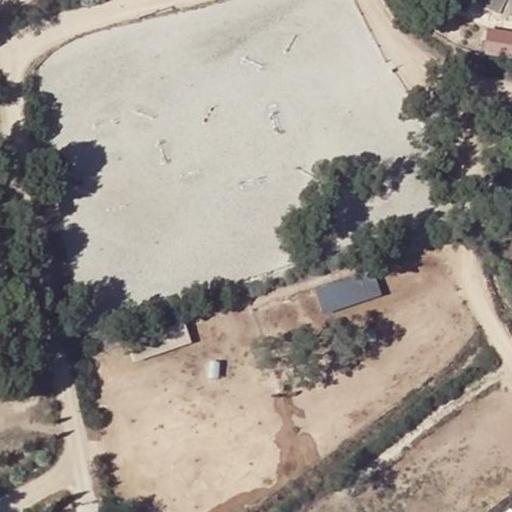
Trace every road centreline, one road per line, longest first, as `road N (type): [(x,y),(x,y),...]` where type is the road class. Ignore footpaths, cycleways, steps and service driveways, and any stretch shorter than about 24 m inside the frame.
road 1 (track): [(161,0),(27,41),(10,56),(7,102),(84,511)]
road 2 (track): [(511,82),(424,56),(375,0)]
